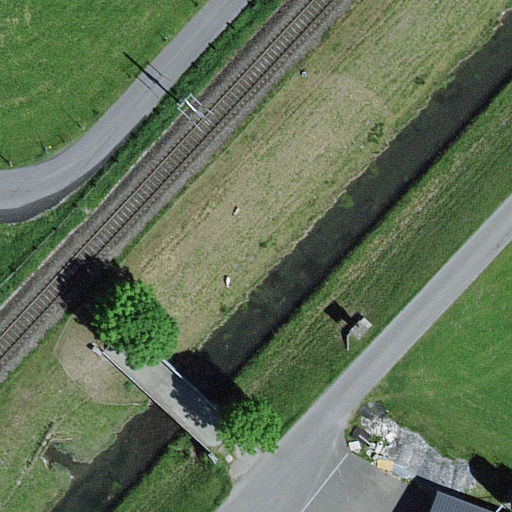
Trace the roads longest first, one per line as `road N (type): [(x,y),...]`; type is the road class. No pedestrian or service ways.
road 1 (track): [(240,511),(511,220)]
road 2 (track): [(0,190),(77,166),(232,0)]
road 3 (track): [(109,336),(267,483),(272,511)]
